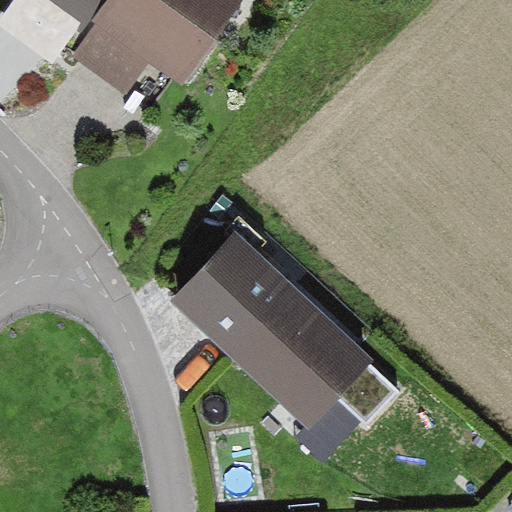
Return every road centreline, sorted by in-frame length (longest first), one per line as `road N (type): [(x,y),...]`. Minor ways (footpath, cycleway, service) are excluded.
road 1 (residential): [(61,253),(110,294),(129,334),(163,425),(175,511)]
road 2 (residential): [(61,253),(45,196),(0,149)]
